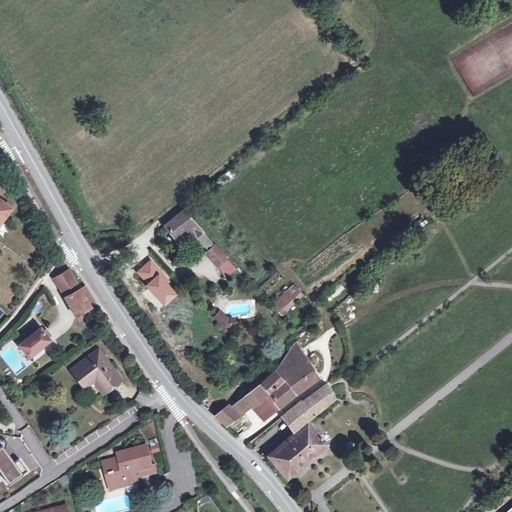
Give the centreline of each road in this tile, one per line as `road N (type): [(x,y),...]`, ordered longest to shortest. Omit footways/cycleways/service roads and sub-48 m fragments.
road 1 (tertiary): [(20,138),(114,303),(185,402)]
road 2 (tertiary): [(185,402),(291,511)]
road 3 (residential): [(185,402),(168,427),(181,498),(160,511)]
